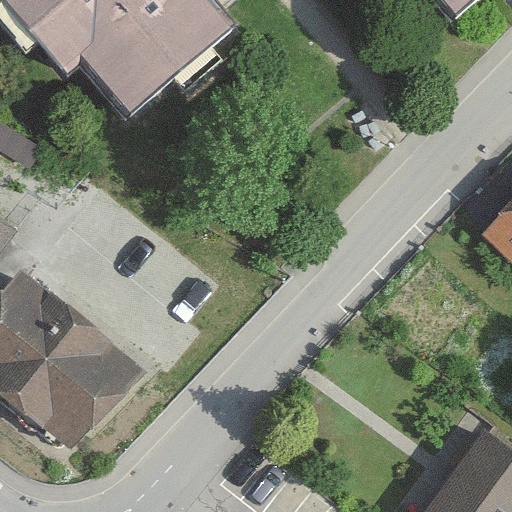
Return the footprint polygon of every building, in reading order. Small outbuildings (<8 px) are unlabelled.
[(1,0),(0,1),(69,82),(89,65),(135,119),(235,33),(206,0),(1,0)] [(450,0),(466,18),(487,0),(450,0)] [(511,202),(477,238),(511,271),(511,202)] [(0,249),(11,234),(0,225),(0,249)] [(141,376),(18,280),(0,302),(0,397),(76,457),(141,376)] [(511,511),(511,453),(484,435),(432,511),(511,511)]
